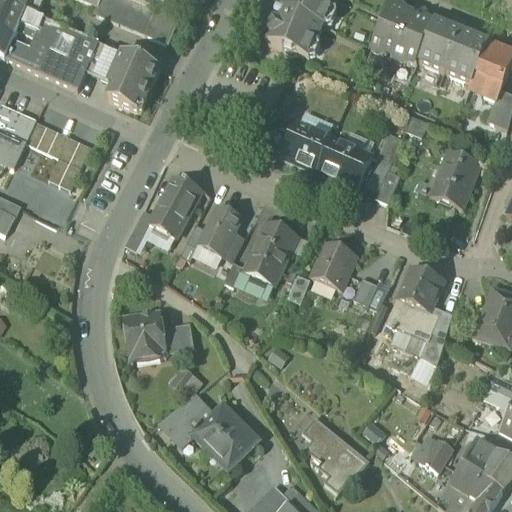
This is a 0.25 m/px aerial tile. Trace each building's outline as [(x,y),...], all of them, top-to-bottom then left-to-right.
[(0,0),(0,5),(25,16),(32,0),(0,0)] [(37,21),(45,0),(32,0),(25,16),(37,21)] [(69,0),(97,12),(98,12),(103,0),(69,0)] [(96,20),(145,41),(147,37),(148,37),(156,16),(148,12),(117,0),(103,0),(98,12),(97,12),(95,16),(98,17),(96,20)] [(148,12),(152,0),(117,0),(148,12)] [(288,0),(282,15),(323,32),(324,33),(331,17),(334,17),(340,0),(339,0),(288,0)] [(12,46),(20,28),(25,16),(0,5),(0,62),(5,65),(5,64),(12,46)] [(386,59),(394,62),(411,22),(406,19),(399,11),(389,12),(371,57),(381,61),(386,59)] [(316,49),(323,32),(282,15),(279,14),(265,48),(283,55),(285,61),(292,63),(297,61),(308,66),(315,48),(316,49)] [(37,21),(25,16),(20,28),(38,36),(39,36),(44,24),(37,21)] [(145,41),(169,50),(179,25),(156,16),(148,37),(147,37),(145,41)] [(416,71),(418,69),(433,31),(423,27),(421,20),(414,23),(411,22),(394,62),(393,66),(403,70),(409,68),(416,71)] [(5,64),(78,96),(86,77),(99,48),(44,24),(39,36),(38,36),(30,54),(12,46),(5,64)] [(418,69),(444,80),(462,38),(460,38),(459,40),(448,36),(449,33),(435,27),(433,31),(418,69)] [(444,80),(471,91),(489,50),(487,49),(486,52),(475,47),(476,44),(462,38),(444,80)] [(86,77),(99,82),(112,53),(99,48),(86,77)] [(511,71),(511,59),(489,50),(471,91),(471,93),(483,98),(481,103),(495,108),(496,109),(501,97),(511,71)] [(122,58),(112,53),(99,82),(109,87),(122,58)] [(108,105),(138,118),(142,117),(161,75),(122,58),(109,87),(108,88),(115,91),(108,105)] [(507,136),(508,136),(511,120),(511,102),(501,97),(496,109),(495,108),(487,128),(507,136)] [(276,123),(288,129),(299,106),(286,100),(276,123)] [(0,139),(25,151),(26,149),(36,128),(1,112),(0,113),(0,139)] [(26,149),(37,155),(47,133),(36,128),(26,149)] [(306,171),(318,176),(331,146),(296,130),(281,164),(305,174),(306,171)] [(37,155),(47,160),(57,138),(47,133),(37,155)] [(47,160),(58,165),(68,143),(57,138),(47,160)] [(0,139),(0,168),(14,175),(25,151),(0,139)] [(58,165),(69,170),(79,148),(68,143),(58,165)] [(376,168),(389,174),(400,148),(388,143),(376,168)] [(373,164),(331,146),(318,176),(316,179),(340,190),(338,195),(354,202),(356,197),(358,198),(373,164)] [(90,153),(79,148),(69,170),(80,175),(90,153)] [(433,206),(462,217),(480,171),(447,158),(441,174),(445,176),(433,206)] [(59,191),(69,170),(58,165),(48,186),(59,191)] [(69,170),(59,191),(70,196),(80,175),(69,170)] [(305,174),(316,179),(318,176),(306,171),(305,174)] [(415,199),(433,206),(445,176),(441,174),(433,192),(420,187),(415,199)] [(375,205),(388,211),(400,184),(387,178),(375,205)] [(150,233),(174,247),(201,197),(184,188),(183,190),(174,185),(153,224),(148,232),(150,233)] [(0,219),(13,226),(20,214),(0,204),(0,219)] [(198,253),(221,265),(234,240),(242,226),(218,214),(206,238),(198,253)] [(0,240),(5,243),(13,226),(0,219),(0,240)] [(132,241),(143,247),(150,233),(148,232),(153,224),(144,219),(132,241)] [(245,280),(275,293),(298,243),(268,230),(245,280)] [(180,262),(190,267),(198,253),(206,238),(195,233),(180,262)] [(221,265),(232,270),(245,245),(234,240),(221,265)] [(126,252),(137,258),(143,247),(132,241),(125,252),(126,252)] [(311,285),(341,298),(348,282),(349,283),(354,270),(353,269),(356,262),(327,249),(311,285)] [(224,288),(233,294),(244,274),(234,269),(224,288)] [(411,277),(397,306),(430,321),(433,314),(443,291),(411,277)] [(301,285),(293,301),(302,306),(310,289),(301,285)] [(357,309),(368,313),(376,295),(365,290),(357,309)] [(476,346),(510,357),(511,351),(511,301),(492,295),(476,346)] [(426,329),(430,321),(397,306),(386,332),(426,350),(429,351),(433,341),(436,334),(426,329)] [(433,341),(446,347),(453,323),(433,314),(430,321),(426,329),(436,334),(433,341)] [(124,324),(131,369),(133,368),(132,363),(163,359),(164,364),(166,363),(166,360),(162,334),(159,318),(154,319),(154,318),(152,318),(152,321),(143,322),(143,320),(141,320),(142,321),(124,324)] [(162,334),(166,360),(194,356),(190,330),(162,334)] [(420,365),(437,374),(446,347),(433,341),(429,351),(426,350),(420,365)] [(269,363),(275,367),(282,357),(277,353),(269,363)] [(132,363),(133,368),(164,364),(163,359),(132,363)] [(188,402),(203,387),(184,370),(170,385),(188,402)] [(487,395),(511,408),(511,390),(495,382),(487,395)] [(181,451),(193,440),(192,439),(206,425),(203,422),(208,417),(193,401),(159,428),(181,451)] [(511,409),(498,435),(511,442),(511,409)] [(212,420),(206,425),(192,439),(193,440),(205,453),(210,448),(232,471),(258,446),(223,410),(212,420)] [(212,420),(208,417),(203,422),(206,425),(212,420)] [(302,438),(305,441),(317,427),(314,424),(302,438)] [(337,499),(338,500),(350,486),(351,487),(351,488),(352,489),(369,469),(317,427),(305,441),(311,446),(314,449),(307,457),(318,466),(314,471),(329,483),(324,489),(335,498),(336,497),(338,499),(337,499)] [(304,455),(307,457),(314,449),(311,446),(304,455)] [(428,452),(424,457),(444,469),(452,456),(437,447),(432,454),(428,452)] [(478,448),(464,471),(482,483),(497,458),(478,448)] [(497,458),(511,466),(511,457),(501,452),(497,458)] [(430,492),(444,469),(424,457),(415,474),(418,476),(416,480),(412,478),(410,481),(430,492)] [(482,483),(481,484),(502,496),(504,497),(511,487),(511,466),(497,458),(482,483)] [(481,484),(482,483),(464,471),(451,491),(470,503),(481,484)] [(493,511),(502,496),(481,484),(470,503),(476,507),(473,511),(493,511)] [(253,511),(312,511),(292,492),(283,500),(275,491),(253,511)] [(459,511),(464,511),(470,503),(451,491),(444,502),(459,511)] [(473,511),(476,507),(470,503),(464,511),(473,511)]
